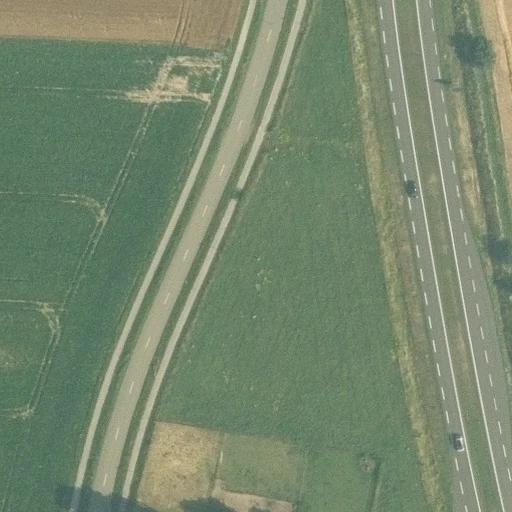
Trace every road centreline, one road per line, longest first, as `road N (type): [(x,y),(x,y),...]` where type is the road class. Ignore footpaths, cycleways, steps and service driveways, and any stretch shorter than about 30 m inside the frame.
road 1 (unclassified): [(98,511),(126,404),(261,69),(279,0)]
road 2 (primary): [(386,0),(473,511)]
road 3 (primary): [(509,511),(424,0)]
